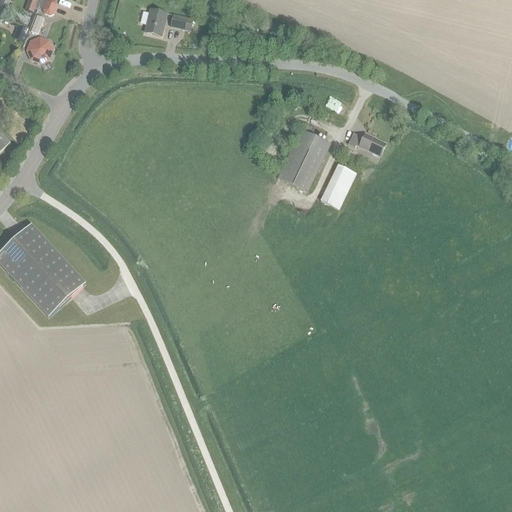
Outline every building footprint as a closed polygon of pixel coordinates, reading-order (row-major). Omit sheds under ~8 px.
[(34,15),(38,0),(29,0),(25,12),(34,15)] [(56,3),(51,0),(47,2),(43,11),(45,16),(50,18),(55,16),(58,7),(56,3)] [(161,38),(167,16),(151,12),(146,35),(161,38)] [(37,17),(31,33),(38,36),(45,20),(37,17)] [(174,17),(174,18),(171,29),(191,33),(193,22),(174,17)] [(15,39),(25,43),(31,30),(21,25),(15,39)] [(31,62),(41,65),(50,62),(53,52),(49,43),(40,39),(31,43),(27,53),(31,62)] [(331,146),(301,131),(278,181),(308,195),(331,146)] [(0,154),(11,144),(0,132),(0,154)] [(363,139),(354,135),(348,146),(355,149),(356,147),(380,158),(386,146),(365,135),(363,139)] [(277,158),(282,141),(274,139),(268,155),(277,158)] [(320,203),(339,212),(357,176),(338,167),(320,203)] [(0,266),(49,320),(86,286),(32,227),(0,256),(0,266)]
